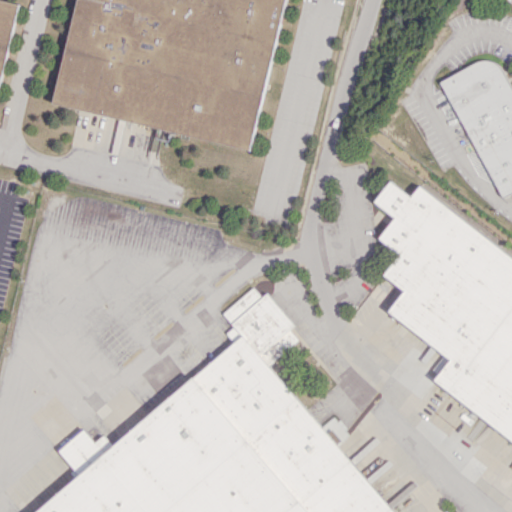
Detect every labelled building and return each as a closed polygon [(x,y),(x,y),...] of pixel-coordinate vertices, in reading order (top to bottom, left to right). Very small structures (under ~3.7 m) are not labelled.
[(0,0),(0,84),(16,0),(0,0)] [(74,0),(53,106),(251,147),(281,0),(74,0)] [(511,87),(496,53),(442,79),(498,198),(511,191),(511,87)] [(511,266),(412,193),(410,196),(388,180),(372,201),(393,216),(377,238),(398,253),(382,275),(402,290),(386,312),(449,359),(430,384),(511,443),(511,266)] [(393,511),(325,427),(321,430),(259,353),(272,342),(279,351),(299,335),(265,293),(259,297),(252,288),(221,312),(233,327),(226,332),(235,343),(111,444),(103,434),(94,442),(83,429),(58,449),(80,476),(35,511),(393,511)]
